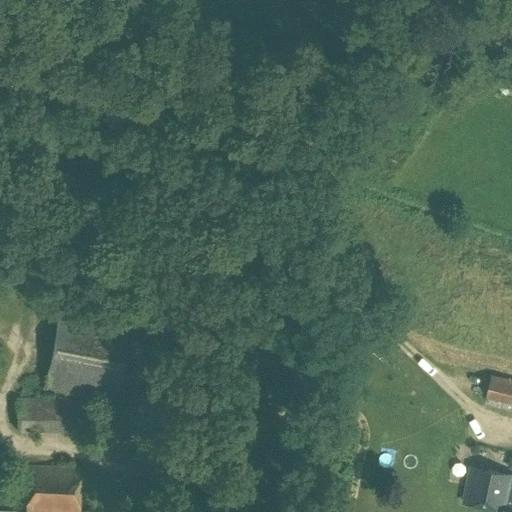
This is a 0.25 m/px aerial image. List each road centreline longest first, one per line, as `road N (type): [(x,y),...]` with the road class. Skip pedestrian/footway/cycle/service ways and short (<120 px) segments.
road 1 (unclassified): [(182,511),(226,273),(406,0)]
road 2 (track): [(0,8),(319,124)]
road 3 (track): [(0,59),(292,164)]
